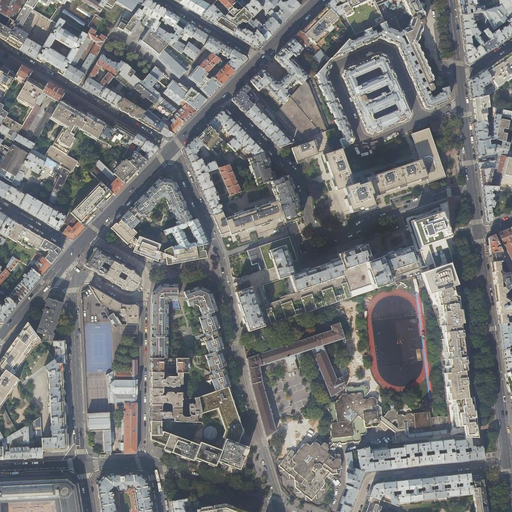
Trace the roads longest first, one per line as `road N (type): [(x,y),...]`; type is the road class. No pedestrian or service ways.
road 1 (residential): [(172,148),(220,254),(241,385),(281,511)]
road 2 (residential): [(471,190),(377,215),(336,237),(319,233),(296,174),(220,98)]
road 3 (tertiary): [(477,234),(507,460)]
road 4 (residential): [(364,145),(333,75),(339,63),(378,46),(390,49),(421,120)]
road 5 (residential): [(0,45),(172,148)]
road 6 (residential): [(81,465),(71,287)]
road 7 (residential): [(507,460),(369,477),(355,511)]
road 8 (residential): [(148,464),(141,451),(142,293)]
road 9 (residential): [(279,511),(148,464)]
road 10 (tertiary): [(88,235),(172,148)]
